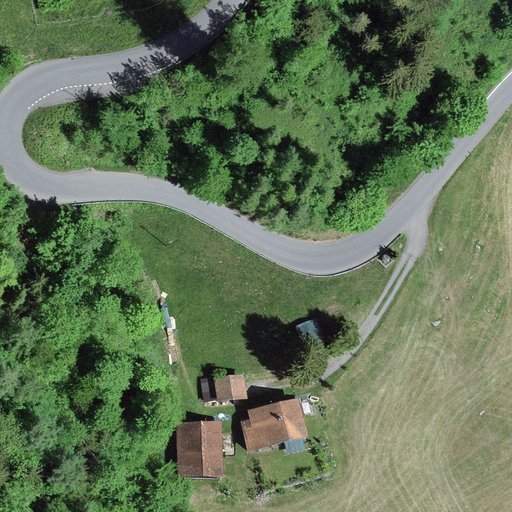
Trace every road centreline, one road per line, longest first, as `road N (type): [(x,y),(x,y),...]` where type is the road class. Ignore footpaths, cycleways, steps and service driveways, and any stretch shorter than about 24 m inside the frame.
road 1 (tertiary): [(231,0),(204,29),(151,61),(41,82),(17,103),(8,133),(13,159),(42,187),(166,191),(304,258),(333,261),(376,239),(511,91)]
road 2 (track): [(405,209),(419,232),(414,249),(359,341),(320,375),(292,381)]
